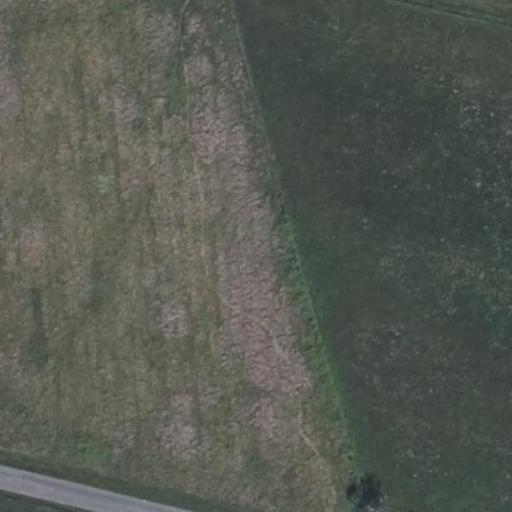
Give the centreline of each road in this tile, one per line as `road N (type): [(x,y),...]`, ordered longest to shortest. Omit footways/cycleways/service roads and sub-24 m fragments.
road 1 (track): [(362,511),(220,0)]
road 2 (track): [(0,446),(268,511)]
road 3 (unclassified): [(148,511),(0,474)]
